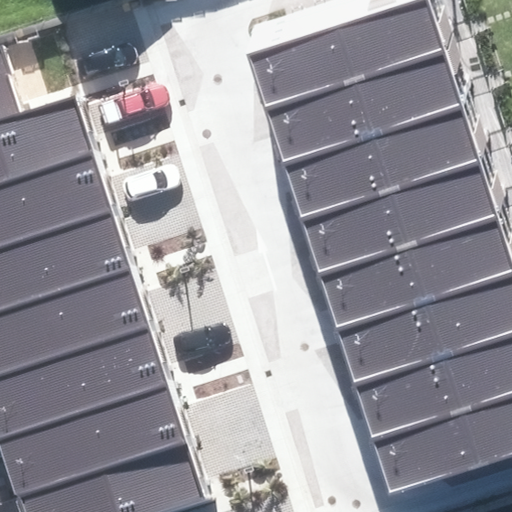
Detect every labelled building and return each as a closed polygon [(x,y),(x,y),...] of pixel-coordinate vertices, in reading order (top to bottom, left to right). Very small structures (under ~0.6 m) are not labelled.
[(427,0),(413,0),(247,54),(265,109),(444,50),(427,0)] [(0,120),(22,114),(0,44),(0,120)] [(444,50),(265,109),(283,164),(462,106),(444,50)] [(75,95),(22,114),(0,120),(0,183),(93,154),(75,95)] [(481,164),(462,106),(283,164),(302,221),(481,164)] [(93,154),(0,183),(0,250),(113,213),(93,154)] [(481,164),(302,221),(321,277),(500,221),(481,164)] [(0,312),(131,271),(113,213),(0,250),(0,312)] [(511,276),(511,260),(500,221),(321,277),(338,332),(511,276)] [(0,376),(150,329),(131,271),(0,312),(0,376)] [(511,276),(338,332),(356,387),(511,336),(511,276)] [(0,440),(168,386),(150,329),(0,376),(0,440)] [(511,397),(511,336),(356,387),(373,441),(511,397)] [(186,443),(168,386),(0,440),(0,447),(16,498),(186,443)] [(511,397),(373,441),(390,493),(511,453),(511,397)] [(171,511),(206,501),(186,443),(16,498),(20,511),(171,511)]
